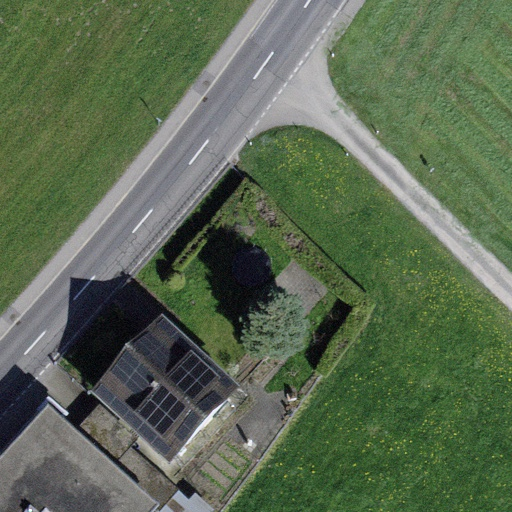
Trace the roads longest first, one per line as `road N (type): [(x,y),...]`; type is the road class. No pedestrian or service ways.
road 1 (tertiary): [(313,0),(257,82),(0,383)]
road 2 (track): [(511,284),(321,112),(257,82)]
